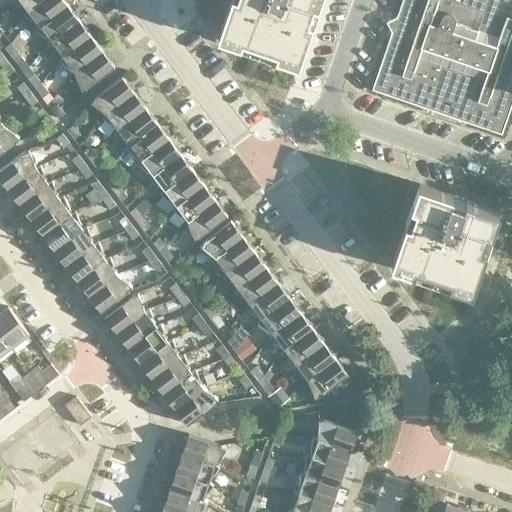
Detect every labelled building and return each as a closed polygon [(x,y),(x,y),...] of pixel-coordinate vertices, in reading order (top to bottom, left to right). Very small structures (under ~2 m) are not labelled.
[(40,0),(13,0),(27,10),(40,0)] [(67,4),(63,0),(40,0),(27,10),(24,14),(38,25),(39,26),(67,4)] [(274,54),(298,63),(317,7),(311,5),(312,0),(230,0),(218,35),(245,44),(247,39),(276,49),(274,54)] [(511,0),(401,0),(396,17),(386,22),(391,32),(389,36),(371,89),(500,133),(501,133),(511,101),(511,0)] [(78,20),(67,4),(39,26),(38,25),(35,29),(50,40),(50,41),(78,20)] [(90,35),(78,20),(50,41),(50,40),(47,44),(61,56),(62,56),(90,35)] [(102,50),(90,35),(62,56),(61,56),(58,60),(73,72),(102,50)] [(4,48),(11,57),(18,52),(10,43),(4,48)] [(114,66),(102,50),(73,72),(81,89),(87,87),(114,66)] [(25,62),(18,52),(11,57),(18,67),(25,62)] [(14,70),(7,61),(0,66),(7,75),(14,70)] [(27,78),(34,88),(41,83),(33,73),(27,78)] [(90,102),(105,113),(105,114),(133,92),(121,76),(94,96),(90,102)] [(16,87),(23,96),(30,91),(22,82),(16,87)] [(48,92),(41,83),(34,88),(42,97),(48,92)] [(37,101),(30,91),(23,96),(31,106),(37,101)] [(145,107),(133,92),(105,114),(105,113),(102,117),(116,128),(117,129),(145,107)] [(58,118),(64,114),(57,104),(50,109),(58,118)] [(157,123),(145,107),(117,129),(116,128),(113,132),(128,144),(157,123)] [(46,127),(53,122),(46,112),(39,117),(46,127)] [(168,138),(157,123),(128,144),(118,157),(133,169),(137,163),(140,159),(168,138)] [(19,136),(4,125),(0,127),(0,152),(15,142),(19,136)] [(73,125),(66,130),(74,139),(80,134),(73,125)] [(63,148),(69,143),(62,133),(55,138),(63,148)] [(180,153),(168,138),(140,159),(137,163),(151,174),(152,175),(180,153)] [(89,146),(82,151),(90,160),(96,156),(89,146)] [(0,168),(0,178),(7,188),(35,167),(35,166),(28,149),(22,152),(0,168)] [(191,169),(180,153),(152,175),(151,174),(148,178),(163,190),(191,169)] [(71,159),(78,169),(85,164),(78,155),(71,159)] [(103,165),(96,156),(90,160),(97,170),(103,165)] [(40,164),(35,166),(35,167),(7,188),(19,203),(47,182),(40,164)] [(92,174),(85,164),(78,169),(86,179),(92,174)] [(203,184),(191,169),(163,190),(160,194),(175,205),(203,184)] [(112,177),(106,182),(113,191),(119,186),(112,177)] [(51,180),(47,182),(19,203),(30,219),(59,197),(51,180)] [(447,282),(471,290),(490,235),(484,233),(489,218),(495,220),(498,211),(466,200),(464,205),(449,200),(451,195),(418,183),(415,193),(421,195),(416,210),(410,208),(391,263),(418,272),(420,267),(449,276),(447,282)] [(215,199),(203,184),(175,205),(171,209),(186,221),(215,199)] [(95,190),(102,200),(108,195),(101,185),(95,190)] [(127,196),(119,186),(113,191),(120,201),(127,196)] [(63,195),(59,197),(30,219),(42,234),(70,213),(70,212),(63,195)] [(115,204),(108,195),(102,200),(109,209),(115,204)] [(227,215),(215,199),(186,221),(194,238),(200,236),(227,215)] [(135,207),(129,212),(136,221),(142,217),(135,207)] [(75,210),(70,212),(70,213),(42,234),(54,249),(82,228),(75,210)] [(118,220),(125,230),(131,225),(124,216),(118,220)] [(150,226),(142,217),(136,221),(143,231),(150,226)] [(242,235),(230,219),(203,240),(199,245),(214,257),(242,235)] [(138,235),(131,225),(125,230),(132,240),(138,235)] [(86,226),(82,228),(54,249),(65,264),(94,243),(93,243),(86,226)] [(254,251),(242,235),(214,257),(211,260),(225,272),(226,272),(254,251)] [(158,238),(152,242),(159,252),(165,247),(158,238)] [(98,241),(93,243),(94,243),(65,264),(77,280),(105,259),(105,258),(98,241)] [(141,251),(148,260),(154,256),(147,246),(141,251)] [(173,257),(165,247),(159,252),(166,261),(173,257)] [(265,266),(254,251),(226,272),(225,272),(222,276),(237,287),(237,288),(265,266)] [(109,256),(105,258),(105,259),(77,280),(88,295),(117,274),(109,256)] [(162,265),(154,256),(148,260),(155,270),(162,265)] [(277,281),(265,266),(237,288),(237,287),(234,291),(248,302),(249,303),(277,281)] [(132,286),(117,274),(88,295),(101,311),(128,291),(132,286)] [(179,279),(186,288),(193,283),(186,274),(179,279)] [(289,297),(277,281),(249,303),(248,302),(245,306),(260,318),(289,297)] [(168,287),(175,297),(182,292),(175,282),(168,287)] [(200,293),(193,283),(186,288),(194,298),(200,293)] [(144,310),(137,292),(131,295),(104,315),(116,331),(144,310)] [(189,302),(182,292),(175,297),(183,306),(189,302)] [(300,312),(289,297),(260,318),(257,322),(271,333),(272,333),(300,312)] [(203,309),(210,319),(216,314),(209,304),(203,309)] [(28,334),(8,306),(0,311),(0,333),(10,347),(28,334)] [(149,308),(144,310),(116,331),(128,347),(156,325),(149,308)] [(312,327),(300,312),(272,333),(271,333),(268,337),(283,348),(283,349),(312,327)] [(191,318),(199,327),(205,322),(198,313),(191,318)] [(223,324),(216,314),(210,319),(217,328),(223,324)] [(212,332),(205,322),(199,327),(206,337),(212,332)] [(160,323),(156,325),(128,347),(139,362),(167,341),(167,340),(160,323)] [(323,342),(312,327),(283,349),(283,348),(280,352),(295,364),(323,342)] [(0,354),(10,347),(0,333),(0,354)] [(226,340),(233,350),(240,345),(232,335),(226,340)] [(172,338),(167,340),(167,341),(139,362),(151,377),(179,356),(172,338)] [(335,358),(323,342),(295,364),(292,368),(307,379),(335,358)] [(215,349),(222,358),(228,353),(221,344),(215,349)] [(247,355),(240,345),(233,350),(240,359),(247,355)] [(236,363),(228,353),(222,358),(229,368),(236,363)] [(183,354),(179,356),(151,377),(162,393),(191,371),(190,371),(183,354)] [(352,381),(335,358),(307,379),(314,397),(320,394),(331,386),(337,393),(352,381)] [(36,365),(28,371),(41,388),(59,374),(50,363),(40,370),(36,365)] [(249,371),(256,380),(263,375),(255,366),(249,371)] [(195,369),(190,371),(191,371),(162,393),(174,408),(202,387),(195,369)] [(20,373),(9,381),(24,401),(41,388),(28,371),(22,376),(20,373)] [(245,389),(252,384),(244,374),(238,379),(245,389)] [(260,385),(268,395),(274,390),(267,380),(260,385)] [(277,407),(289,397),(280,385),(274,390),(268,395),(277,407)] [(217,398),(202,387),(174,408),(186,424),(213,404),(217,398)] [(359,389),(350,396),(352,398),(364,396),(359,389)] [(64,405),(79,425),(91,416),(75,396),(64,405)] [(317,419),(316,437),(316,438),(350,449),(359,422),(348,418),(345,426),(324,420),(317,419)] [(275,432),(271,444),(279,446),(282,435),(275,432)] [(220,444),(188,434),(181,452),(214,464),(215,464),(225,448),(220,444)] [(311,437),(310,455),(310,456),(344,467),(350,449),(316,438),(316,437),(311,437)] [(214,464),(181,452),(175,471),(208,482),(209,482),(219,466),(215,464),(214,464)] [(305,455),(304,474),(337,485),(344,467),(310,456),(310,455),(305,455)] [(266,457),(263,469),(270,471),(274,460),(266,457)] [(249,464),(245,475),(253,478),(257,467),(249,464)] [(270,471),(263,469),(259,480),(266,483),(270,471)] [(208,482),(175,471),(169,489),(202,500),(213,485),(209,482),(208,482)] [(299,473),(298,492),(331,504),(337,485),(304,474),(299,473)] [(202,500),(169,489),(162,507),(176,511),(200,511),(206,503),(202,500)] [(241,489),(237,500),(244,503),(248,492),(241,489)] [(293,491),(291,510),(296,511),(328,511),(331,504),(298,492),(293,491)] [(254,494),(250,505),(258,508),(261,496),(254,494)] [(241,511),(244,503),(237,500),(233,511),(241,511)] [(465,511),(466,510),(445,503),(442,511),(465,511)]
